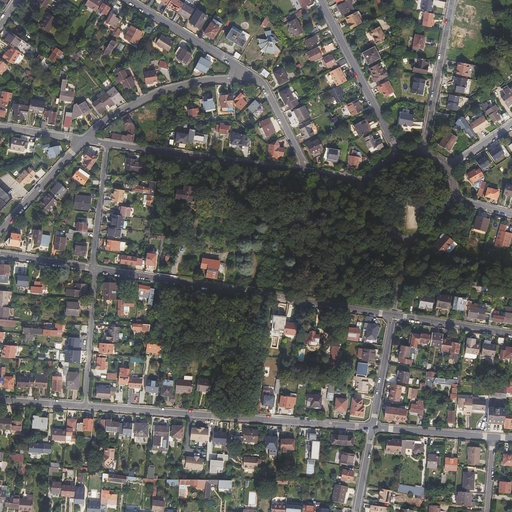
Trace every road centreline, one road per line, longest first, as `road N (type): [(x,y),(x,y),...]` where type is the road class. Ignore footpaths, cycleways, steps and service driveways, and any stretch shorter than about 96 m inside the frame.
road 1 (residential): [(95,268),(392,315)]
road 2 (residential): [(372,427),(85,406)]
road 3 (residential): [(106,143),(306,173)]
road 4 (residential): [(81,141),(117,112),(169,89),(244,79),(263,84)]
road 5 (residential): [(320,0),(397,152)]
road 6 (residential): [(125,0),(263,84)]
road 7 (residential): [(451,0),(422,154)]
road 8 (residential): [(365,183),(372,220),(405,239),(434,230),(451,198)]
road 9 (residential): [(95,268),(85,406)]
road 10 (residential): [(106,143),(91,267)]
road 11 (residential): [(0,232),(81,141)]
road 12 (residential): [(493,436),(372,427)]
road 13 (residential): [(392,315),(511,333)]
